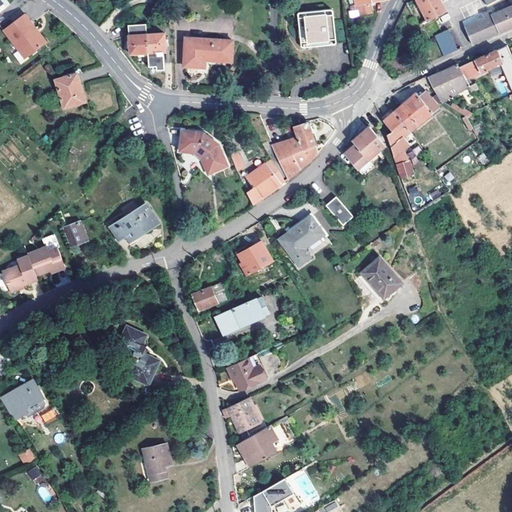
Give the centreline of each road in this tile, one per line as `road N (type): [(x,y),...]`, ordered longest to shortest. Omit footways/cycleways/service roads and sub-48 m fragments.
road 1 (tertiary): [(339,101),(303,108),(153,99),(53,0)]
road 2 (unclassified): [(180,252),(188,323),(213,387),(230,511)]
road 3 (residential): [(180,252),(270,208),(316,171),(343,135),(339,101)]
road 4 (unknown): [(213,387),(312,349),(383,309),(400,295),(405,276)]
road 5 (residential): [(180,252),(55,294),(0,326)]
road 6 (tertiary): [(397,0),(362,84),(339,101)]
